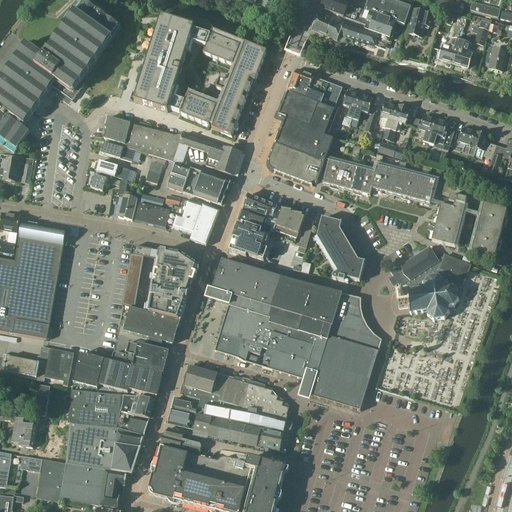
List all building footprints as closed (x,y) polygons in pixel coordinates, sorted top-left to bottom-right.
[(325,0),(322,10),(323,10),(345,18),(349,5),(333,0),(325,0)] [(369,31),(376,34),(379,35),(390,39),(396,23),(404,26),(411,8),(387,0),(369,0),(369,3),(365,12),(370,14),(365,28),(370,30),(369,31)] [(80,82),(119,26),(105,16),(85,3),(45,57),(28,45),(0,84),(0,135),(19,149),(30,134),(23,128),(52,87),(73,101),(85,85),(80,82)] [(448,13),(464,16),(466,8),(450,4),(448,13)] [(471,14),(499,20),(501,11),(473,5),(471,14)] [(413,11),(411,17),(407,35),(422,39),(425,27),(431,29),(434,17),(413,11)] [(502,21),(511,23),(511,15),(504,13),(502,21)] [(344,25),(319,15),(313,31),(340,42),(342,37),(347,39),(351,26),(344,24),(344,25)] [(149,58),(134,103),(168,114),(180,76),(195,29),(161,18),(149,58)] [(489,33),(489,32),(491,26),(491,24),(482,21),(479,29),(474,27),(472,34),(478,36),(475,45),(484,47),(489,33)] [(351,26),(347,39),(374,48),(379,35),(376,34),(351,26)] [(491,26),(489,32),(489,33),(498,35),(500,29),(491,26)] [(212,36),(204,56),(213,59),(214,56),(219,58),(218,61),(227,65),(228,61),(233,63),(232,67),(233,68),(241,48),(212,36)] [(453,65),(460,42),(452,40),(449,48),(444,46),(439,60),(453,65)] [(460,42),(453,65),(468,69),(472,55),(468,54),(471,45),(460,42)] [(232,79),(212,130),(232,138),(235,129),(232,128),(234,123),(237,124),(241,115),(237,114),(239,109),(243,110),(246,101),(242,100),(244,95),(248,96),(252,87),(248,86),(250,81),(256,83),(259,74),(255,73),(257,67),(261,69),(265,60),(261,59),(264,52),(246,45),(234,74),(237,76),(235,81),(232,79)] [(503,73),(507,52),(494,49),(494,50),(489,49),(486,63),(490,66),(490,70),(503,73)] [(297,72),(290,89),(300,93),(299,97),(334,111),(342,90),(312,78),(313,77),(307,75),(307,76),(297,72)] [(222,77),(217,90),(223,93),(228,80),(222,77)] [(355,114),(360,97),(357,96),(358,94),(351,92),(350,94),(348,93),(343,108),(350,110),(347,119),(353,121),(355,114)] [(267,169),(315,188),(334,141),(325,138),(335,112),(334,111),(299,97),(289,93),(279,116),(287,119),(267,169)] [(188,96),(180,116),(189,120),(191,116),(196,118),(194,122),(203,125),(204,121),(210,123),(208,127),(210,128),(217,108),(188,96)] [(357,129),(359,123),(366,125),(373,101),(371,100),(372,99),(365,97),(365,98),(360,97),(355,114),(353,121),(354,121),(352,127),(357,129)] [(391,132),(398,108),(386,105),(384,111),(383,111),(379,124),(380,128),(386,130),(391,132)] [(398,108),(391,132),(396,134),(399,124),(406,127),(411,113),(410,112),(410,110),(399,107),(398,108)] [(336,109),(325,137),(331,140),(342,111),(336,109)] [(373,135),(379,118),(371,116),(366,133),(373,135)] [(413,127),(418,129),(417,131),(426,134),(423,143),(428,145),(436,120),(424,117),(422,123),(415,121),(413,127)] [(131,125),(132,121),(122,118),(122,119),(123,119),(122,122),(108,118),(105,129),(107,129),(104,139),(108,141),(107,144),(105,144),(104,146),(102,146),(101,152),(103,152),(102,154),(132,163),(135,153),(124,149),(125,148),(131,125)] [(449,149),(454,133),(446,130),(448,124),(436,120),(428,145),(434,147),(448,151),(449,149)] [(234,177),(242,155),(184,135),(175,136),(131,125),(125,148),(174,163),(180,145),(211,155),(207,167),(218,170),(218,172),(234,177)] [(460,135),(457,144),(465,146),(463,154),(468,156),(476,133),(463,129),(461,135),(460,135)] [(386,131),(383,140),(392,143),(395,134),(386,131)] [(476,133),(468,156),(474,158),(482,161),(483,158),(492,161),(493,156),(496,147),(487,144),(486,144),(488,137),(476,133)] [(496,147),(493,156),(503,159),(510,161),(504,179),(504,180),(510,182),(511,176),(511,145),(509,144),(507,151),(505,150),(496,147)] [(382,145),(379,154),(394,159),(397,149),(382,145)] [(353,156),(353,157),(359,158),(361,149),(355,148),(353,156)] [(492,161),(487,175),(496,177),(503,159),(493,156),(492,161)] [(2,169),(1,176),(5,176),(4,181),(16,183),(17,174),(19,174),(21,166),(25,166),(25,165),(33,167),(34,161),(23,159),(22,159),(14,157),(13,160),(8,159),(6,170),(2,169)] [(329,161),(323,185),(371,197),(372,190),(430,205),(431,203),(432,196),(433,193),(436,184),(436,182),(377,166),(376,173),(329,161)] [(97,173),(99,173),(108,176),(127,181),(130,171),(100,162),(99,164),(97,164),(95,170),(97,170),(97,173)] [(149,172),(160,175),(163,166),(152,163),(149,172)] [(223,207),(232,184),(176,164),(168,188),(223,207)] [(25,166),(22,184),(30,185),(33,167),(25,165),(25,166)] [(160,175),(149,172),(147,182),(158,185),(160,175)] [(108,176),(99,173),(97,177),(96,176),(95,179),(93,178),(91,184),(93,185),(92,189),(103,193),(108,176)] [(119,219),(132,222),(138,200),(131,198),(132,194),(125,192),(128,183),(122,181),(118,196),(124,198),(119,219)] [(442,206),(441,207),(432,242),(456,248),(468,202),(479,205),(482,194),(445,185),(443,195),(451,198),(449,203),(455,205),(454,210),(442,206)] [(143,196),(141,205),(161,210),(163,201),(143,196)] [(246,208),(244,213),(277,225),(282,211),(278,209),(279,208),(250,196),(245,208),(246,208)] [(180,208),(181,200),(168,197),(166,205),(180,208)] [(184,220),(213,230),(219,213),(203,207),(203,208),(184,202),(181,210),(174,207),(172,213),(178,214),(184,220)] [(170,213),(140,205),(135,222),(166,230),(170,213)] [(507,211),(484,206),(472,253),(495,259),(507,211)] [(285,211),(283,211),(278,225),(274,236),(273,238),(306,250),(314,222),(296,216),(296,215),(293,215),(285,212),(285,211)] [(192,235),(190,241),(206,247),(213,230),(184,220),(178,214),(172,213),(167,227),(192,235)] [(278,225),(277,225),(244,213),(240,223),(274,235),(278,225)] [(2,215),(0,225),(0,231),(18,234),(21,218),(2,215)] [(337,273),(334,275),(333,276),(333,277),(332,277),(332,278),(333,279),(333,280),(334,280),(348,284),(349,280),(360,283),(365,263),(359,261),(340,230),(342,224),(322,219),(317,238),(337,273)] [(273,239),(274,236),(241,224),(240,227),(238,226),(233,239),(234,239),(229,252),(246,258),(247,256),(264,262),(268,251),(266,250),(270,238),(272,239),(273,239)] [(22,225),(15,263),(0,260),(0,333),(47,342),(66,233),(22,225)] [(1,243),(0,250),(0,253),(14,256),(16,246),(1,243)] [(393,278),(391,279),(396,286),(397,285),(400,290),(405,287),(406,288),(439,264),(438,262),(430,250),(398,270),(397,268),(390,273),(393,278)] [(160,253),(149,314),(180,322),(199,268),(181,256),(160,253)] [(465,281),(470,267),(445,257),(443,260),(441,259),(438,262),(439,264),(406,288),(408,290),(406,290),(407,298),(398,299),(399,310),(409,309),(409,317),(412,316),(412,315),(416,315),(416,316),(418,315),(418,314),(421,314),(422,315),(424,315),(423,314),(427,313),(428,317),(427,318),(428,319),(429,318),(433,321),(433,322),(434,323),(435,322),(444,321),(446,321),(445,320),(449,314),(450,315),(450,313),(449,313),(448,308),(452,308),(454,309),(454,308),(454,306),(458,302),(459,302),(459,301),(458,300),(457,292),(458,291),(457,290),(456,291),(452,288),(454,286),(462,289),(465,281)] [(328,338),(341,295),(292,282),(222,262),(212,292),(211,292),(208,300),(229,306),(215,353),(238,359),(244,363),(247,364),(247,363),(249,354),(273,361),(270,370),(270,371),(306,382),(301,396),(309,399),(310,397),(328,338)] [(361,413),(382,342),(374,336),(368,328),(364,320),(361,310),(361,300),(351,298),(341,295),(328,338),(310,397),(331,404),(361,413)] [(123,308),(119,322),(121,323),(122,323),(120,322),(122,314),(127,315),(123,332),(173,345),(179,325),(180,322),(129,309),(123,308)] [(111,362),(163,374),(168,352),(144,346),(145,344),(139,343),(139,345),(128,343),(125,355),(115,353),(113,354),(111,362)] [(74,355),(63,352),(42,348),(39,362),(4,355),(3,360),(0,359),(0,369),(1,370),(0,374),(44,383),(45,380),(68,384),(74,355)] [(157,398),(165,376),(81,355),(74,383),(98,389),(98,386),(128,393),(129,390),(157,398)] [(251,356),(249,363),(256,365),(258,358),(251,356)] [(264,359),(261,368),(268,370),(271,361),(264,359)] [(289,409),(283,408),(284,404),(278,402),(279,398),(272,396),(273,392),(191,369),(183,396),(207,403),(206,405),(204,416),(229,421),(249,425),(278,432),(288,435),(291,423),(286,422),(288,416),(287,416),(289,409)] [(45,417),(50,389),(38,387),(34,412),(37,412),(37,415),(45,417)] [(137,399),(123,397),(123,396),(72,391),(68,424),(71,424),(71,425),(97,429),(117,429),(120,414),(135,417),(135,416),(151,420),(156,402),(137,398),(137,399)] [(194,404),(175,400),(173,411),(193,415),(197,416),(204,417),(205,411),(196,410),(193,410),(194,404)] [(194,431),(197,416),(193,415),(192,416),(173,411),(168,425),(189,430),(194,431)] [(130,432),(145,437),(149,422),(134,418),(135,417),(120,414),(117,429),(119,429),(130,432)] [(256,448),(260,432),(260,430),(204,417),(197,416),(194,431),(208,435),(208,437),(256,448)] [(0,418),(0,427),(1,422),(11,422),(11,424),(16,424),(12,443),(19,444),(19,447),(33,450),(38,420),(32,419),(31,427),(23,425),(24,421),(16,419),(0,418)] [(145,437),(130,432),(119,429),(117,429),(97,429),(71,425),(69,445),(140,453),(145,437)] [(168,429),(167,434),(166,434),(163,435),(160,445),(176,451),(180,452),(180,451),(199,455),(201,448),(199,445),(189,442),(190,439),(183,438),(184,433),(168,429)] [(260,432),(256,448),(285,454),(289,437),(260,430),(260,432)] [(127,474),(133,475),(140,453),(69,445),(66,464),(93,468),(110,471),(127,474)] [(198,457),(170,449),(161,447),(148,495),(158,498),(210,511),(273,511),(285,471),(279,470),(248,461),(248,462),(243,461),(244,454),(223,450),(220,450),(218,451),(216,452),(214,454),(212,456),(211,458),(210,460),(198,457)] [(40,473),(42,461),(23,457),(20,470),(40,473)] [(0,487),(5,489),(10,461),(0,458),(0,487)] [(43,461),(37,500),(59,503),(60,501),(117,510),(121,489),(107,486),(106,486),(90,483),(93,468),(66,464),(66,465),(43,461)] [(107,486),(121,489),(121,487),(125,487),(127,474),(110,471),(93,468),(90,483),(106,486),(107,486)] [(0,496),(0,511),(11,511),(13,503),(23,504),(24,498),(14,497),(13,499),(0,496)]
